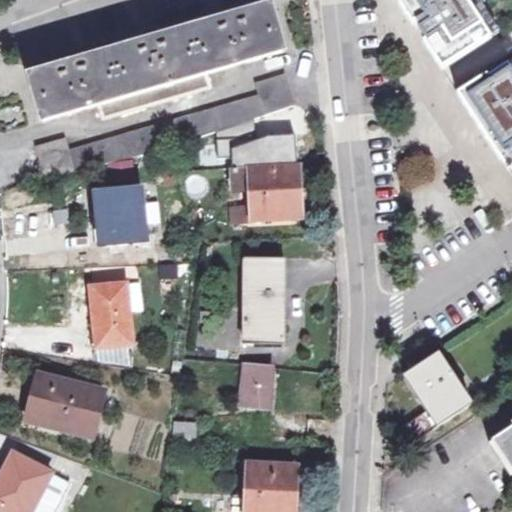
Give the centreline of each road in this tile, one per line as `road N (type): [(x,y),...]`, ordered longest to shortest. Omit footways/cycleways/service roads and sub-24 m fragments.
road 1 (unclassified): [(333,0),(362,336)]
road 2 (unclassified): [(511,241),(362,336)]
road 3 (unclassified): [(362,336),(354,511)]
